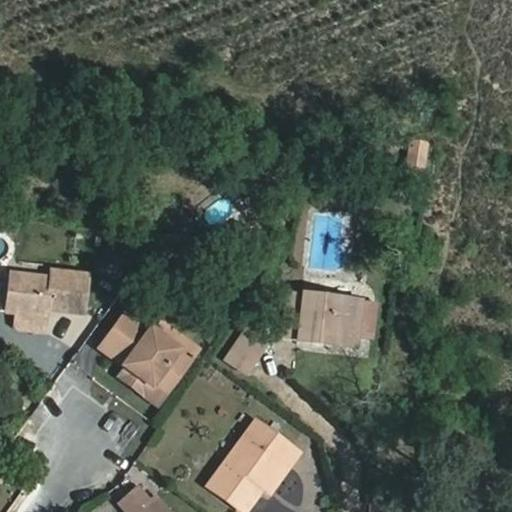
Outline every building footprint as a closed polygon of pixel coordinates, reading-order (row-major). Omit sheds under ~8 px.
[(160,236),(142,260),(158,272),(169,258),(187,260),(190,240),(160,236)] [(15,314),(13,329),(43,333),(46,310),(47,302),(57,303),(56,311),(81,314),(85,277),(50,273),(49,279),(19,275),(15,314)] [(19,275),(10,274),(5,313),(15,314),(19,275)] [(283,338),(311,341),(312,333),(356,337),(360,299),(288,293),(283,338)] [(370,338),(374,303),(361,301),(356,336),(370,338)] [(47,302),(46,310),(56,311),(57,303),(47,302)] [(189,360),(124,312),(97,349),(123,368),(117,376),(141,394),(156,404),(189,360)] [(192,332),(169,314),(154,334),(189,360),(194,352),(183,344),(192,332)] [(312,333),(311,341),(355,346),(356,337),(312,333)] [(263,349),(244,335),(223,360),(243,376),(263,349)] [(243,509),(260,487),(281,460),(289,466),(299,452),(258,420),(209,482),(243,509)] [(281,460),(260,487),(268,493),(289,466),(281,460)] [(135,487),(126,495),(139,510),(148,502),(135,487)] [(126,495),(116,504),(123,511),(136,511),(139,510),(126,495)] [(167,511),(154,497),(149,501),(159,511),(167,511)] [(159,511),(149,501),(148,502),(139,510),(136,511),(159,511)]
